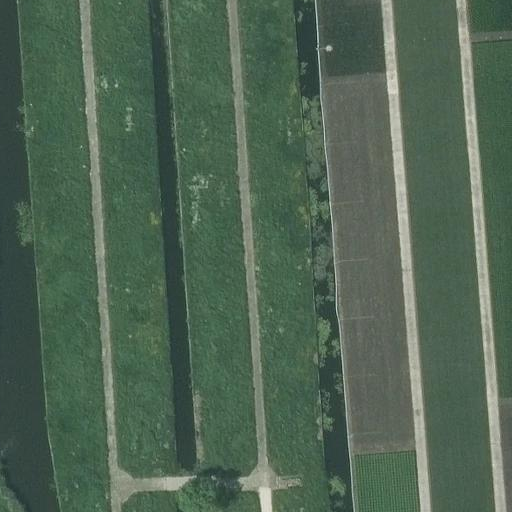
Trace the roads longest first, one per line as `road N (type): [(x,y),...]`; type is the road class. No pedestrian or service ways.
road 1 (track): [(116,489),(264,481),(230,0)]
road 2 (track): [(499,511),(459,0)]
road 3 (track): [(424,511),(385,0)]
road 4 (track): [(117,511),(82,0)]
